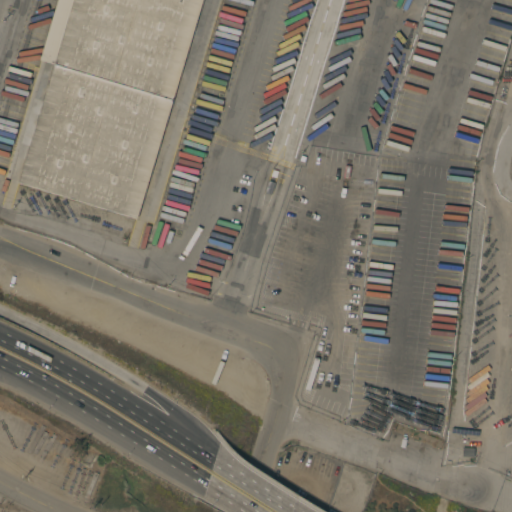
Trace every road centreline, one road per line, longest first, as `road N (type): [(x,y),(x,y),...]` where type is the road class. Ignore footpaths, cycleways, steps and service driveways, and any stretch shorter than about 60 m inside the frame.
road 1 (primary): [(214,461),(160,402),(0,310),(3,247),(22,249)]
road 2 (residential): [(303,349),(150,302),(22,249)]
road 3 (primary): [(214,461),(0,336)]
road 4 (residential): [(511,502),(280,418)]
road 5 (primary): [(0,364),(206,485)]
road 6 (residential): [(248,511),(303,349)]
